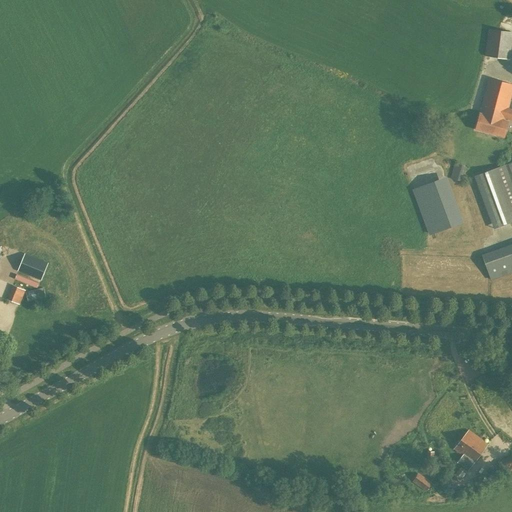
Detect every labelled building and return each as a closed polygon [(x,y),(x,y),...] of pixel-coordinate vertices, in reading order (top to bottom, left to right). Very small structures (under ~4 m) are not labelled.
[(484,57),(509,60),(511,39),(511,32),(488,29),(484,57)] [(511,120),(511,101),(509,101),(511,91),(511,85),(489,79),(476,129),(503,137),(508,121),(507,121),(508,119),(511,120)] [(454,163),(450,178),(460,181),(465,166),(454,163)] [(511,223),(511,163),(475,177),(495,230),(511,223)] [(511,271),(511,244),(482,256),(490,280),(511,271)] [(18,271),(41,280),(48,264),(25,254),(18,271)] [(25,290),(13,285),(7,299),(19,304),(25,290)] [(45,297),(43,288),(25,292),(27,301),(45,297)] [(468,431),(454,449),(462,455),(457,462),(468,470),(487,445),(468,431)] [(426,484),(429,486),(431,484),(419,476),(414,482),(423,488),(426,484)]
